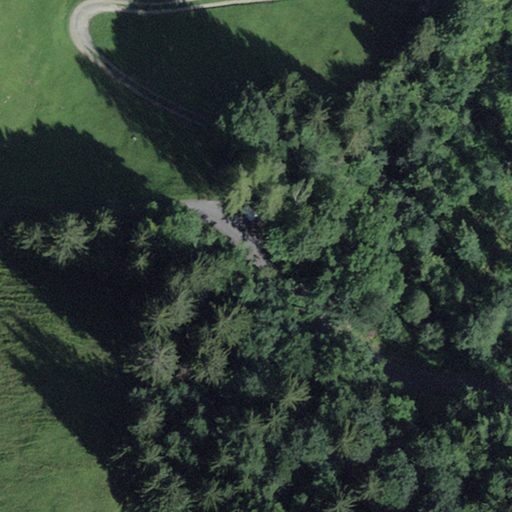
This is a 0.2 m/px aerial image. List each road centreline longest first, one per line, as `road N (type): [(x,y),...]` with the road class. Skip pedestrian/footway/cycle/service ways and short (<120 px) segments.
road 1 (track): [(312,316),(290,177),(260,146),(140,95),(84,51),(71,27),(84,7),(173,10),(226,0)]
road 2 (track): [(0,213),(136,209),(236,224),(278,286),(351,351),(511,395)]
